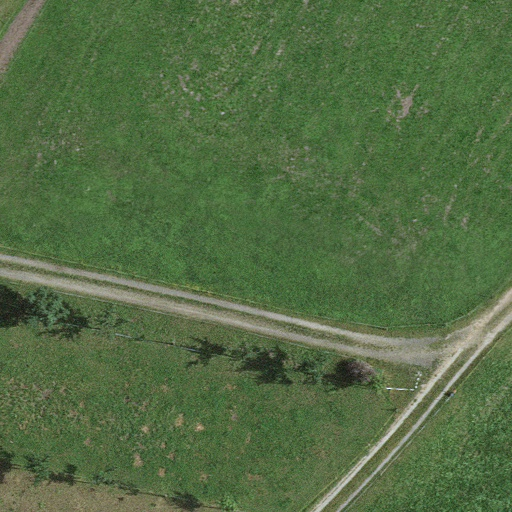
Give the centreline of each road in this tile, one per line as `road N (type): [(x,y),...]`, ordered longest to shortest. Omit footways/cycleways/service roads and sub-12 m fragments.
road 1 (track): [(470,348),(347,344),(0,264)]
road 2 (track): [(511,299),(324,511)]
